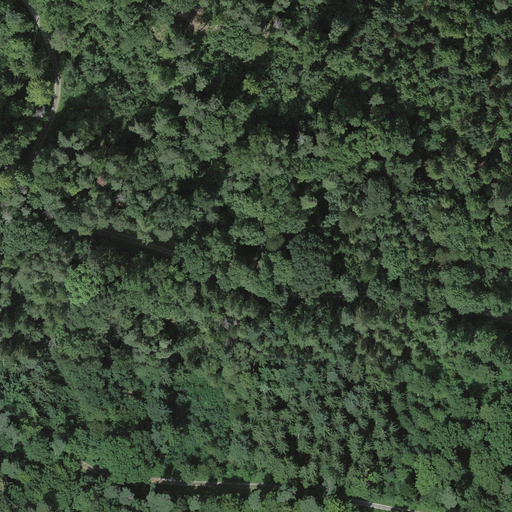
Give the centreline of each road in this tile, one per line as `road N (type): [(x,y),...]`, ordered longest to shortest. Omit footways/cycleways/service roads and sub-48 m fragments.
road 1 (track): [(26,0),(58,76),(54,112),(27,172),(42,209),(292,298),(422,297),(511,320)]
road 2 (track): [(408,511),(262,487),(122,478),(86,467),(0,413)]
